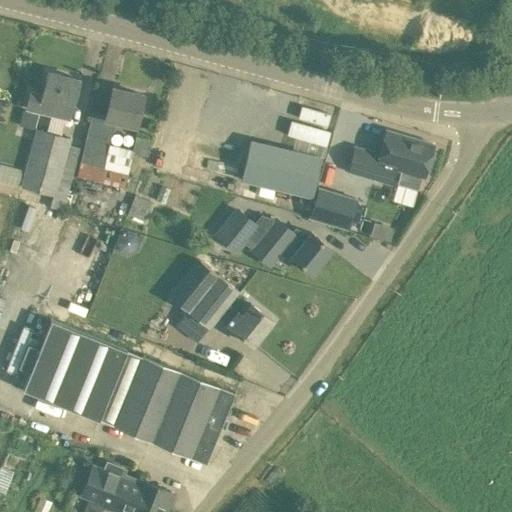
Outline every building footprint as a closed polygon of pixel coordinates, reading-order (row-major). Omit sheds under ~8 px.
[(78,79),(47,71),(42,93),(28,89),(24,109),(37,112),(37,111),(67,119),(70,103),(72,104),(78,79)] [(116,88),(112,87),(105,115),(91,112),(75,177),(123,188),(131,153),(147,157),(151,139),(134,135),(131,149),(108,143),(114,121),(135,126),(138,114),(142,94),(116,88)] [(36,114),(23,111),(20,123),(33,127),(36,114)] [(32,139),(19,186),(52,195),(48,207),(62,210),(81,141),(35,128),(32,139)] [(379,154),(354,147),(347,174),(389,186),(394,168),(401,170),(397,182),(417,188),(420,176),(423,177),(432,144),(386,130),(379,154)] [(320,157),(249,141),(240,179),(311,196),(320,157)] [(355,198),(319,188),(310,217),(346,228),(355,198)] [(138,234),(150,201),(134,195),(121,227),(138,234)] [(312,270),(330,248),(311,233),(285,209),(280,216),(278,215),(269,226),(238,200),(213,232),(236,250),(244,241),(251,247),(251,249),(268,263),(279,250),(281,252),(285,247),(294,255),(293,255),(312,270)] [(374,222),(370,235),(388,241),(392,228),(374,222)] [(137,243),(134,235),(125,232),(118,235),(115,243),(118,251),(126,254),(134,251),(137,243)] [(238,291),(214,272),(197,259),(167,296),(208,329),(218,317),(228,304),(238,291)] [(271,320),(250,303),(241,315),(228,304),(218,317),(252,345),(271,320)] [(142,356),(51,319),(39,348),(28,344),(18,367),(29,371),(22,389),(114,425),(114,427),(205,463),(219,428),(223,429),(227,420),(223,419),(233,393),(142,356)] [(142,337),(136,353),(157,360),(158,356),(173,361),(177,349),(142,337)] [(165,511),(173,493),(119,472),(121,467),(107,461),(102,469),(92,465),(79,495),(89,499),(82,511),(165,511)]
